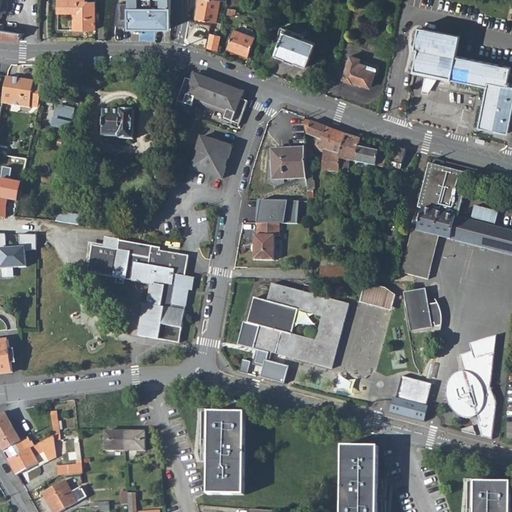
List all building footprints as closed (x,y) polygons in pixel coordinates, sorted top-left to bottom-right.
[(86,0),(58,0),(58,13),(74,13),(74,30),(96,30),(96,1),(86,1),(86,0)] [(129,29),(171,28),(170,0),(129,0),(129,4),(119,4),(116,25),(116,26),(129,25),(129,29)] [(220,0),(196,0),(194,18),(217,22),(220,0)] [(303,35),(284,27),(274,53),(284,57),(284,58),(294,61),(295,61),(305,65),(314,41),(302,37),(303,35)] [(0,39),(20,40),(23,33),(0,29),(0,39)] [(461,37),(420,29),(416,48),(419,49),(415,71),(427,74),(423,91),(428,92),(430,89),(435,77),(436,75),(488,86),(480,128),(509,134),(511,116),(511,86),(510,86),(510,83),(508,83),(511,68),(456,56),(461,37)] [(255,37),(234,30),(227,49),(248,56),(255,37)] [(221,37),(211,34),(208,48),(217,50),(221,37)] [(359,58),(349,54),(341,78),(360,86),(361,83),(370,86),(375,67),(358,61),(359,58)] [(244,92),(194,74),(193,81),(186,78),(178,102),(189,106),(191,101),(230,115),(228,120),(230,120),(232,116),(241,120),(248,101),(242,99),(244,92)] [(1,103),(29,108),(29,107),(38,108),(43,85),(35,84),(36,81),(7,75),(4,88),(1,103)] [(55,103),(51,126),(70,130),(75,107),(55,103)] [(120,110),(104,109),(102,135),(119,136),(119,137),(133,138),(134,109),(121,108),(120,110)] [(348,135),(306,119),(306,133),(313,136),(323,140),(321,148),(325,150),(324,171),(326,171),(340,173),(340,169),(340,156),(348,135)] [(362,140),(348,135),(340,156),(340,169),(349,169),(349,160),(357,162),(361,148),(362,140)] [(201,136),(193,163),(191,168),(212,175),(224,179),(227,164),(226,164),(227,162),(228,158),(229,158),(233,146),(223,143),(201,136)] [(310,144),(321,148),(323,140),(313,136),(310,144)] [(403,165),(408,151),(396,147),(392,161),(403,165)] [(381,152),(361,148),(357,162),(370,164),(383,167),(387,155),(381,153),(381,152)] [(274,175),(307,173),(307,171),(307,151),(307,149),(282,150),(282,153),(273,153),(274,175)] [(5,157),(1,179),(22,183),(27,159),(6,155),(5,157)] [(405,165),(403,165),(392,161),(391,166),(403,170),(405,165)] [(368,170),(370,164),(357,162),(355,167),(368,170)] [(459,240),(511,255),(511,232),(494,228),(498,213),(475,206),(471,221),(457,218),(469,175),(429,164),(418,207),(424,209),(419,230),(439,235),(459,240)] [(260,202),(258,225),(281,225),(299,224),(301,203),(260,202)] [(281,237),(281,225),(258,225),(258,237),(256,237),(256,262),(276,262),(276,237),(281,237)] [(412,229),(404,262),(430,269),(439,235),(419,230),(412,229)] [(6,235),(0,234),(0,264),(1,264),(1,266),(27,265),(26,250),(37,249),(37,234),(19,234),(21,247),(6,247),(6,235)] [(112,278),(151,286),(147,306),(143,305),(137,337),(177,345),(188,292),(191,293),(194,279),(187,278),(175,276),(177,269),(188,270),(190,257),(161,252),(162,248),(123,242),(121,251),(117,250),(94,246),(89,274),(112,278)] [(430,269),(404,262),(401,271),(427,278),(430,269)] [(322,268),(321,280),(340,281),(340,268),(322,268)] [(350,268),(340,268),(340,281),(350,281),(350,268)] [(175,276),(187,278),(188,270),(177,269),(175,276)] [(8,288),(10,301),(10,300),(12,300),(17,300),(21,299),(18,281),(7,282),(8,288)] [(361,303),(391,311),(395,296),(387,289),(377,285),(365,287),(361,303)] [(256,349),(257,350),(268,353),(333,370),(351,305),(273,286),(268,303),(255,300),(248,325),(244,324),(239,346),(256,349)] [(8,288),(0,289),(0,301),(10,301),(8,288)] [(424,291),(406,294),(409,316),(411,332),(432,329),(432,324),(434,323),(435,327),(440,326),(441,317),(441,314),(440,310),(439,307),(437,304),(427,305),(424,291)] [(0,372),(13,371),(8,337),(0,338),(0,372)] [(473,353),(475,360),(495,354),(497,337),(471,345),(473,353)] [(268,353),(257,350),(254,363),(263,365),(260,377),(284,383),(289,366),(266,360),(268,353)] [(491,389),(495,354),(475,360),(473,353),(460,357),(465,373),(461,373),(458,373),(455,375),(453,377),(452,377),(450,379),(449,381),(448,383),(448,385),(447,391),(447,395),(447,399),(448,403),(450,406),(452,410),(454,413),(458,416),(460,417),(463,419),(465,419),(467,419),(471,419),(475,418),(477,417),(479,415),(481,422),(478,423),(483,439),(492,441),(496,404),(491,389)] [(246,374),(250,361),(242,359),(239,372),(246,374)] [(431,386),(402,378),(397,398),(394,398),(390,413),(425,422),(429,407),(426,406),(431,386)] [(245,414),(210,413),(208,494),(243,495),(245,414)] [(23,442),(7,414),(0,416),(0,443),(5,452),(23,442)] [(463,431),(463,434),(466,434),(474,436),(478,437),(475,427),(463,431)] [(105,449),(124,449),(125,431),(106,430),(105,449)] [(145,450),(146,431),(125,431),(124,449),(145,450)] [(57,452),(55,436),(41,444),(45,452),(47,456),(57,452)] [(23,442),(5,452),(10,461),(31,449),(35,448),(30,438),(23,442)] [(36,458),(45,452),(41,444),(35,448),(31,449),(36,458)] [(377,511),(378,448),(343,447),(341,511),(377,511)] [(36,458),(31,449),(10,461),(19,476),(40,463),(36,458)] [(50,461),(47,456),(45,452),(36,458),(40,463),(41,466),(50,461)] [(69,466),(70,475),(83,474),(82,465),(69,466)] [(58,467),(60,476),(70,475),(69,466),(58,467)] [(66,481),(42,494),(52,511),(60,511),(86,497),(81,488),(72,493),(66,481)] [(510,511),(511,484),(476,483),(475,511),(510,511)] [(136,511),(135,493),(127,494),(128,504),(128,511),(136,511)]
